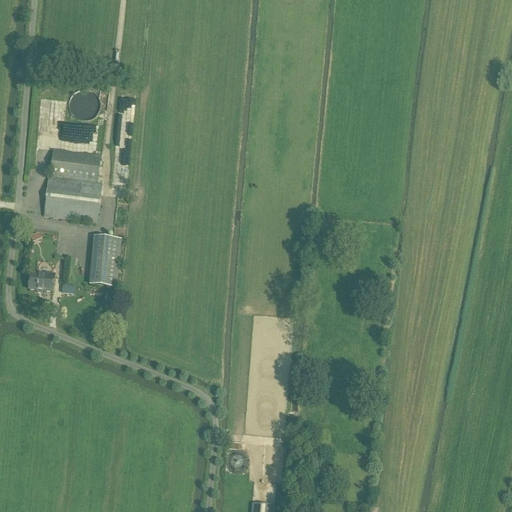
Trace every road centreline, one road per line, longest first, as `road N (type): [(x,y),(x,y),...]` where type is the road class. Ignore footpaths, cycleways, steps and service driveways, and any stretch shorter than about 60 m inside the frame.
road 1 (unclassified): [(209,511),(216,427),(206,399),(10,310),(34,0)]
road 2 (track): [(124,0),(103,230),(39,224),(16,206),(0,205)]
